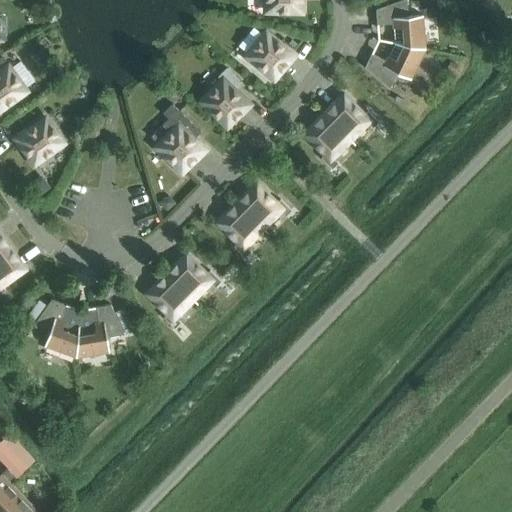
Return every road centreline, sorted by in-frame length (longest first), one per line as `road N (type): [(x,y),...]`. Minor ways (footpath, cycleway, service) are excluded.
road 1 (unclassified): [(142,511),(511,134)]
road 2 (residential): [(340,0),(323,65),(131,258),(64,256),(0,177)]
